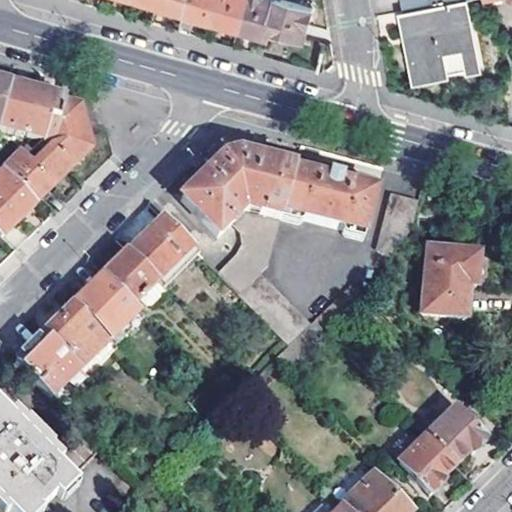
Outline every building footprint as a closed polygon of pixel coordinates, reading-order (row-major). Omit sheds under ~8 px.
[(156,0),(156,2),(175,8),(172,20),(180,23),(186,0),(156,0)] [(213,18),(218,0),(186,0),(180,23),(191,27),(194,18),(191,17),(193,13),(213,18)] [(247,0),(218,0),(213,18),(211,24),(219,27),(222,21),(240,27),(247,0)] [(269,34),(278,0),(247,0),(240,27),(239,32),(248,35),(250,29),(269,34)] [(291,0),(278,0),(269,34),(276,36),(279,30),(304,37),(314,6),(291,0)] [(401,0),(404,11),(457,0),(401,0)] [(464,0),(463,0),(411,11),(417,40),(409,41),(416,78),(477,66),(464,0)] [(402,12),(409,41),(417,40),(411,11),(402,12)] [(35,94),(7,87),(0,114),(0,132),(40,144),(58,125),(56,125),(62,102),(56,100),(35,94)] [(58,125),(40,144),(52,147),(36,163),(28,156),(22,151),(4,171),(35,202),(90,148),(82,120),(78,106),(62,102),(56,125),(58,125)] [(52,147),(40,144),(28,156),(36,163),(52,147)] [(217,238),(230,226),(243,213),(278,224),(280,215),(293,171),(238,156),(221,161),(180,201),(217,238)] [(0,236),(0,237),(35,202),(4,171),(0,174),(0,236)] [(375,194),(340,184),(332,182),(327,180),(293,171),(280,215),(363,238),(375,194)] [(328,176),(327,180),(332,182),(340,184),(341,179),(328,176)] [(408,230),(416,205),(389,198),(375,253),(391,263),(408,230)] [(235,257),(218,274),(238,294),(255,278),(265,268),(278,224),(243,213),(230,226),(239,235),(241,247),(235,257)] [(163,218),(127,253),(156,283),(192,247),(163,218)] [(162,289),(198,253),(192,247),(156,283),(162,289)] [(469,271),(470,254),(427,250),(421,316),(464,321),(469,271)] [(132,306),(156,283),(127,253),(103,276),(132,306)] [(470,254),(469,271),(476,272),(478,255),(470,254)] [(143,317),(132,306),(103,276),(73,305),(109,342),(113,346),(143,317)] [(238,294),(290,346),(306,330),(255,278),(238,294)] [(132,306),(143,317),(166,293),(162,289),(156,283),(132,306)] [(329,339),(368,302),(352,285),(314,323),(329,339)] [(79,372),(109,342),(73,305),(43,335),(79,372)] [(314,323),(306,330),(290,346),(274,361),(290,377),(329,339),(314,323)] [(50,400),(79,372),(43,335),(14,363),(50,400)] [(7,511),(37,511),(100,450),(80,430),(55,455),(48,449),(50,447),(26,422),(23,424),(13,412),(8,416),(0,407),(0,511),(5,511),(6,511),(7,511)] [(423,435),(453,466),(467,452),(469,453),(483,440),(469,426),(463,420),(451,408),(423,435)] [(468,416),(463,420),(469,426),(474,422),(468,416)] [(440,479),(453,466),(423,435),(396,462),(427,494),(442,481),(440,479)] [(340,507),(345,511),(409,511),(371,473),(339,505),(340,507)]
